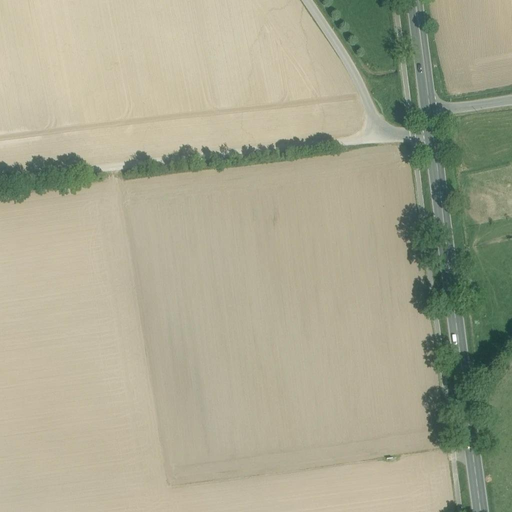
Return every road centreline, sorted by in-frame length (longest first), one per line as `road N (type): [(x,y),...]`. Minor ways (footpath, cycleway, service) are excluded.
road 1 (track): [(0,182),(430,133)]
road 2 (primary): [(428,113),(485,511)]
road 3 (track): [(306,0),(352,70),(373,136)]
